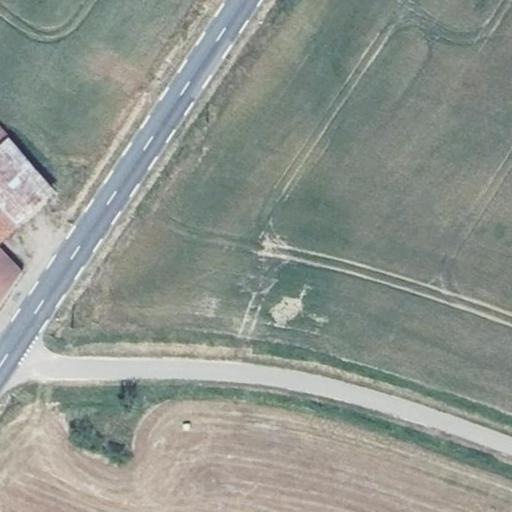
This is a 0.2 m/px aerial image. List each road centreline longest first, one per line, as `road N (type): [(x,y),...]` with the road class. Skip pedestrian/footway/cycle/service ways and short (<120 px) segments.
road 1 (track): [(0,375),(226,378),(385,411),(511,455)]
road 2 (secondary): [(250,0),(0,375)]
